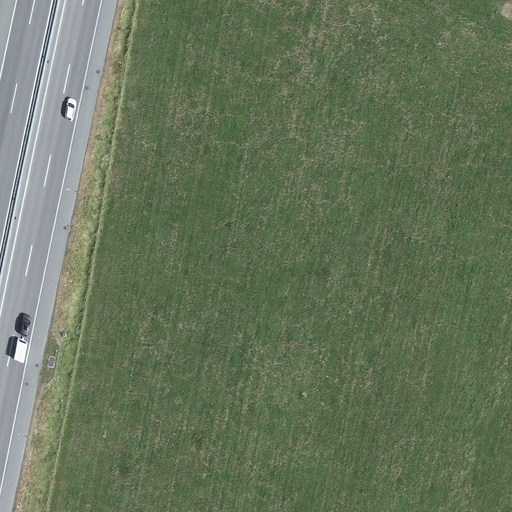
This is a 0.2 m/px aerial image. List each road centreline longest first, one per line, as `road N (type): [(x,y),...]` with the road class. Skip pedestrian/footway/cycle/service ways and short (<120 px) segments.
road 1 (motorway): [(0,403),(83,0)]
road 2 (motorway): [(34,0),(0,165)]
